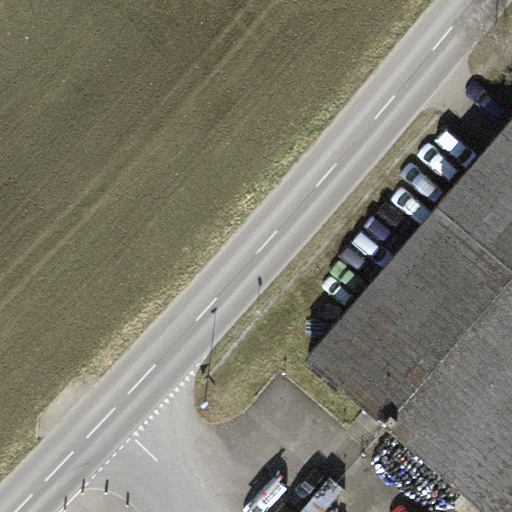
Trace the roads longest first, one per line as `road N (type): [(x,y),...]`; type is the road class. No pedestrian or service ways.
road 1 (tertiary): [(475,0),(15,511)]
road 2 (track): [(193,511),(113,409)]
